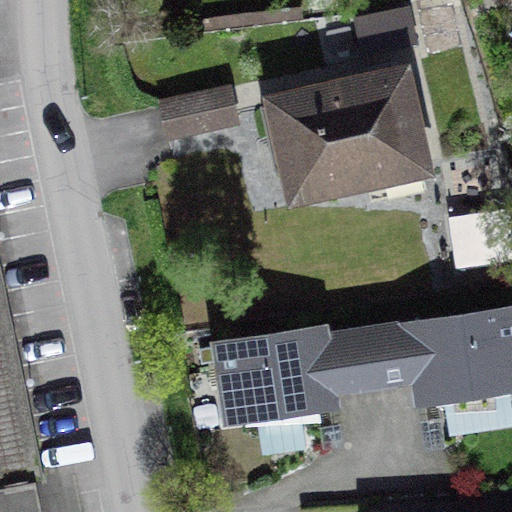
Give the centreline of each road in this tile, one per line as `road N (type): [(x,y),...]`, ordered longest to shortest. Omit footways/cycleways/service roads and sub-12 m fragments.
road 1 (residential): [(132,511),(76,238)]
road 2 (residential): [(44,0),(57,160),(76,238)]
